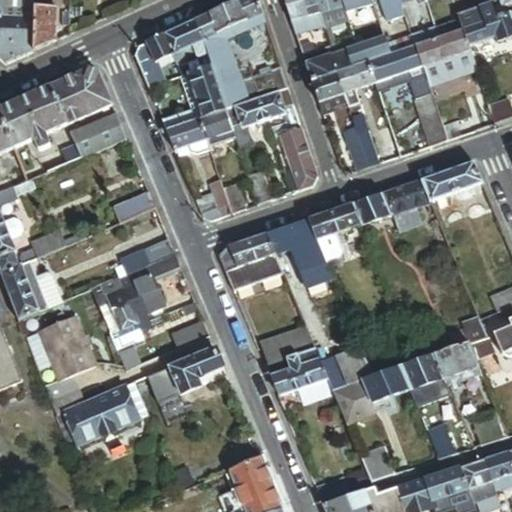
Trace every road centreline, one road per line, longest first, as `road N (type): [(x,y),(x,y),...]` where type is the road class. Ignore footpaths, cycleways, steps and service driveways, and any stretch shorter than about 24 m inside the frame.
road 1 (residential): [(195,247),(303,511)]
road 2 (residential): [(104,41),(195,247)]
road 3 (residential): [(270,0),(338,198)]
road 4 (residential): [(486,147),(338,198)]
road 5 (residential): [(338,198),(195,247)]
